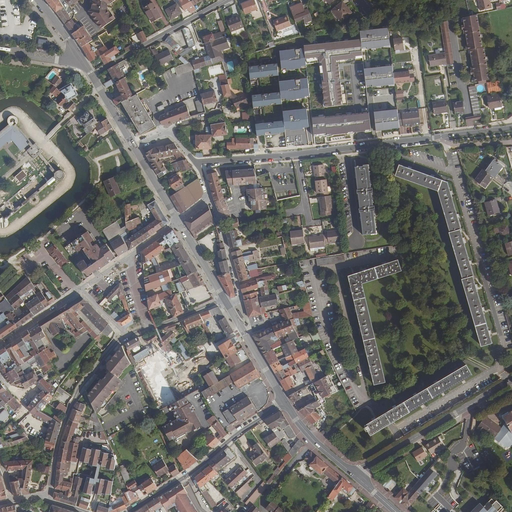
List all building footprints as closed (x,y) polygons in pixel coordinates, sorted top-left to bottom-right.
[(59,0),(46,0),(56,13),(64,7),(59,0)] [(115,0),(93,0),(92,9),(89,11),(101,29),(115,19),(111,13),(110,13),(107,9),(108,4),(113,0),(114,1),(115,0)] [(180,0),(179,1),(185,12),(188,10),(191,13),(196,10),(193,6),(190,0),(180,0)] [(253,0),(251,0),(242,4),(245,14),(257,9),(253,0)] [(489,1),(488,0),(478,0),(481,11),(492,8),(491,3),(490,4),(489,1)] [(342,2),(332,11),(341,22),(352,13),(342,2)] [(153,3),(143,8),(152,23),(161,17),(153,3)] [(177,4),(166,10),(171,19),(182,13),(177,4)] [(306,4),(303,5),(302,4),(290,8),(295,22),(304,19),(305,22),(312,20),(306,4)] [(56,13),(65,25),(72,20),(64,7),(56,13)] [(486,80),(489,80),(477,15),(462,18),(463,22),(464,26),(461,26),(461,30),(462,30),(464,29),(465,33),(467,47),(468,50),(469,50),(470,54),(472,67),(473,71),(471,71),(470,71),(471,75),(474,74),(475,82),(478,82),(479,84),(486,83),(486,80)] [(239,16),(226,20),(230,32),(244,27),(239,16)] [(287,16),(273,21),(277,31),(291,26),(287,16)] [(72,34),(79,29),(72,20),(65,25),(72,34)] [(447,21),(440,22),(445,53),(447,64),(454,63),(447,21)] [(79,29),(72,34),(82,47),(89,43),(93,40),(83,26),(79,29)] [(167,43),(179,54),(192,47),(195,45),(189,29),(185,27),(182,29),(189,47),(184,49),(169,36),(164,40),(164,42),(167,43)] [(384,46),(390,45),(388,28),(360,32),(362,50),(384,47),(384,46)] [(108,51),(116,46),(109,35),(106,31),(98,37),(104,46),(108,51)] [(143,31),(138,33),(142,43),(147,41),(143,31)] [(209,35),(203,37),(205,42),(223,37),(221,32),(213,35),(211,34),(211,32),(208,34),(209,35)] [(226,36),(205,42),(209,56),(199,59),(199,57),(195,59),(195,61),(192,62),(195,70),(198,69),(199,69),(222,61),(224,60),(221,51),(229,48),(226,36)] [(404,50),(402,38),(393,39),(395,50),(400,49),(400,50),(404,50)] [(82,47),(90,62),(100,56),(108,51),(104,46),(97,50),(97,49),(96,50),(94,47),(92,47),(91,47),(89,43),(82,47)] [(115,55),(120,52),(116,46),(108,51),(100,56),(105,65),(112,60),(112,61),(116,59),(115,55)] [(194,50),(192,47),(179,54),(181,56),(182,57),(194,50)] [(301,65),(306,65),(304,48),(279,51),(281,67),(285,67),(286,69),(301,67),(301,65)] [(173,59),(169,50),(159,54),(158,53),(154,55),(159,66),(173,59)] [(428,56),(430,67),(447,64),(445,53),(428,56)] [(182,57),(181,56),(179,59),(185,64),(188,63),(182,57)] [(124,60),(108,70),(113,78),(104,84),(106,88),(116,83),(124,78),(121,71),(121,70),(126,68),(125,66),(127,65),(124,60)] [(185,64),(175,67),(177,75),(194,70),(195,70),(192,62),(188,63),(185,64)] [(259,66),(249,67),(251,86),(257,85),(257,78),(268,77),(268,75),(273,74),(273,76),(278,76),(277,64),(261,66),(261,67),(259,67),(259,66)] [(366,87),(395,84),(395,83),(393,71),(393,66),(364,69),(366,87)] [(409,69),(393,71),(395,83),(415,81),(413,72),(409,72),(409,69)] [(226,74),(219,76),(220,86),(221,86),(229,85),(226,75),(226,74)] [(280,92),(281,98),(309,95),(307,76),(279,80),(280,92)] [(52,83),(55,85),(57,87),(62,81),(57,77),(52,83)] [(116,83),(122,95),(113,100),(116,105),(121,102),(133,96),(124,78),(116,83)] [(487,83),(489,93),(500,91),(499,81),(487,83)] [(71,83),(59,90),(64,95),(65,96),(71,101),(72,101),(70,99),(78,95),(71,83)] [(59,90),(57,87),(55,85),(49,91),(59,100),(64,95),(59,90)] [(234,102),(236,109),(248,104),(248,103),(245,96),(244,94),(237,97),(232,91),(230,91),(229,85),(221,86),(224,97),(227,96),(230,96),(231,95),(234,102)] [(481,119),(475,86),(469,87),(474,117),(472,117),(472,121),(481,119)] [(218,102),(214,90),(201,94),(202,98),(202,99),(204,105),(204,106),(218,102)] [(281,98),(280,92),(264,94),(264,95),(263,95),(263,94),(252,96),(253,102),(254,110),(260,109),(260,107),(271,105),(271,104),(276,103),(276,105),(282,104),(281,98)] [(141,135),(156,126),(136,94),(133,96),(121,102),(141,135)] [(499,94),(487,96),(490,109),(494,108),(494,106),(501,105),(499,94)] [(65,96),(64,95),(59,100),(58,102),(62,105),(63,104),(66,107),(71,112),(77,105),(72,101),(71,101),(65,96)] [(198,100),(196,101),(199,115),(206,113),(204,106),(204,105),(202,99),(198,100)] [(432,102),(434,114),(448,112),(446,100),(432,102)] [(283,121),(284,127),(289,126),(290,128),(303,126),(303,125),(310,124),(308,107),(304,107),(303,101),(301,101),(302,107),(282,109),(283,121)] [(462,101),(453,103),(454,112),(460,111),(461,114),(464,113),(462,101)] [(190,117),(187,105),(160,116),(159,118),(162,126),(170,124),(190,117)] [(376,130),(400,127),(399,126),(398,113),(397,109),(374,112),(376,130)] [(419,111),(398,113),(399,126),(411,125),(411,127),(413,127),(413,125),(421,124),(419,111)] [(85,114),(85,115),(80,119),(83,124),(82,125),(88,133),(89,132),(96,128),(95,127),(95,126),(94,125),(96,123),(97,123),(96,121),(96,120),(93,115),(90,117),(89,115),(89,114),(88,112),(87,112),(85,113),(85,114)] [(312,137),(370,133),(369,113),(311,118),(312,137)] [(100,135),(113,128),(107,119),(101,122),(104,127),(98,131),(100,135)] [(284,127),(283,121),(274,122),(274,123),(272,124),(272,123),(262,124),(262,120),(255,121),(257,136),(263,135),(263,133),(271,132),(271,134),(280,133),(280,132),(285,132),(284,127)] [(213,137),(227,135),(225,123),(211,125),(211,126),(213,135),(213,137)] [(12,126),(0,135),(0,147),(9,140),(11,142),(13,140),(21,150),(28,144),(13,126),(12,126)] [(196,149),(209,149),(212,149),(212,135),(213,135),(211,126),(206,127),(207,134),(196,134),(196,140),(196,144),(196,149)] [(232,142),(227,142),(227,149),(232,149),(232,143),(236,143),(236,138),(232,138),(232,142)] [(236,143),(232,143),(232,149),(250,149),(254,149),(254,138),(236,138),(236,143)] [(163,172),(166,170),(159,158),(175,154),(178,162),(186,159),(181,153),(175,144),(153,148),(145,154),(159,178),(165,175),(163,172)] [(193,168),(186,159),(178,162),(181,170),(182,172),(193,168)] [(494,160),(485,171),(493,177),(494,178),(502,166),(494,160)] [(297,181),(293,161),(286,162),(289,182),(297,181)] [(171,164),(176,173),(181,170),(178,162),(171,164)] [(274,169),(274,163),(254,165),(257,178),(269,172),(268,171),(274,169)] [(324,165),(314,166),(315,177),(325,176),(324,165)] [(372,188),(371,188),(368,165),(358,167),(358,166),(357,166),(357,167),(355,167),(358,190),(357,190),(357,194),(358,193),(360,209),(359,209),(359,212),(360,212),(363,235),(371,234),(371,235),(377,234),(377,231),(376,231),(373,211),(375,211),(374,206),(373,206),(371,193),(373,193),(372,188)] [(481,346),(492,343),(489,334),(491,334),(490,330),(488,330),(483,311),(484,310),(483,307),(481,307),(476,288),(477,287),(476,284),(475,284),(473,276),(470,265),(472,264),(470,260),(469,261),(463,241),(465,241),(464,237),(462,238),(460,230),(461,229),(457,217),(459,216),(458,212),(456,213),(451,195),(452,195),(451,191),(450,191),(447,182),(433,177),(434,176),(430,174),(429,176),(411,169),(411,168),(407,166),(407,168),(399,165),(395,175),(438,191),(450,232),(449,233),(463,279),(462,279),(481,346)] [(215,202),(224,199),(223,195),(217,172),(213,169),(206,171),(215,202)] [(257,184),(254,169),(225,171),(226,175),(228,182),(229,186),(249,184),(251,184),(252,187),(257,186),(257,184)] [(475,180),(485,188),(493,177),(485,171),(483,169),(475,180)] [(22,170),(14,177),(19,182),(27,175),(22,170)] [(52,172),(54,180),(64,178),(62,170),(52,172)] [(176,173),(168,178),(176,193),(185,187),(176,173)] [(44,182),(48,186),(54,181),(50,177),(44,182)] [(104,182),(111,197),(120,193),(114,177),(104,182)] [(176,193),(170,197),(181,214),(201,198),(204,192),(198,178),(185,187),(176,193)] [(320,196),(328,195),(327,179),(315,181),(317,194),(320,193),(320,196)] [(264,194),(263,194),(263,188),(257,189),(250,189),(247,190),(247,195),(249,195),(249,201),(251,201),(252,211),(267,209),(266,199),(265,199),(264,194)] [(331,211),(332,211),(330,195),(328,195),(320,196),(318,197),(319,201),(320,201),(321,212),(320,212),(321,216),(331,215),(331,211)] [(91,199),(85,204),(89,210),(95,205),(92,201),(91,199)] [(231,215),(224,199),(215,202),(222,219),(230,215),(231,215)] [(496,199),(485,203),(488,215),(499,212),(496,199)] [(128,247),(128,250),(128,251),(137,244),(150,235),(162,227),(168,223),(164,216),(155,200),(148,205),(156,219),(150,224),(145,227),(144,228),(141,230),(134,235),(127,240),(128,247)] [(130,204),(125,205),(125,215),(126,222),(131,220),(130,208),(132,208),(137,207),(137,202),(130,204)] [(190,230),(212,214),(208,205),(207,205),(184,221),(190,230)] [(214,221),(212,214),(190,230),(195,239),(198,238),(196,234),(214,221)] [(139,217),(131,220),(126,222),(127,232),(127,234),(133,230),(132,228),(136,226),(136,225),(141,223),(139,217)] [(233,228),(239,226),(238,219),(232,221),(231,221),(233,228)] [(501,236),(509,233),(507,225),(499,227),(500,233),(501,236)] [(172,230),(158,240),(162,246),(164,245),(167,243),(169,246),(170,248),(171,247),(180,241),(174,231),(172,230)] [(233,230),(226,232),(230,248),(242,246),(242,245),(241,243),(241,240),(236,241),(233,230)] [(292,244),(305,243),(303,230),(290,232),(292,244)] [(327,234),(324,235),(325,244),(343,242),(342,230),(327,231),(327,234)] [(76,236),(78,239),(65,248),(71,256),(82,249),(84,248),(94,261),(92,262),(87,266),(83,260),(77,264),(87,278),(93,274),(92,272),(97,269),(98,270),(116,258),(106,243),(101,247),(91,233),(90,234),(88,231),(85,233),(84,234),(83,234),(82,234),(81,234),(80,234),(79,234),(78,235),(76,236)] [(118,256),(128,250),(128,247),(127,240),(127,234),(127,232),(121,235),(122,237),(111,244),(118,256)] [(325,244),(324,235),(324,234),(319,235),(320,236),(309,237),(310,248),(325,246),(325,244)] [(230,298),(235,297),(231,277),(227,260),(225,248),(223,242),(221,243),(220,239),(217,240),(218,244),(216,245),(219,262),(222,275),(217,276),(230,298)] [(162,246),(158,240),(142,252),(143,264),(152,259),(154,263),(155,262),(156,264),(158,263),(155,257),(164,251),(165,250),(162,246)] [(180,241),(171,247),(174,251),(179,260),(162,266),(161,266),(163,271),(168,270),(181,265),(192,261),(180,241)] [(54,246),(49,250),(62,266),(67,262),(62,256),(60,252),(59,252),(54,246)] [(82,249),(92,262),(94,261),(84,248),(82,249)] [(242,250),(231,253),(235,266),(243,263),(245,262),(244,260),(248,259),(249,261),(259,259),(258,250),(242,253),(242,250)] [(317,266),(345,262),(344,255),(316,259),(317,266)] [(363,272),(349,276),(351,289),(350,289),(351,292),(352,292),(356,309),(355,309),(356,313),(357,312),(361,329),(359,329),(360,333),(362,332),(366,349),(364,350),(365,354),(367,353),(371,370),(369,370),(370,374),(372,373),(374,385),(385,382),(361,283),(401,270),(398,260),(386,264),(385,262),(382,264),(382,265),(366,270),(366,269),(362,270),(363,272)] [(197,271),(192,261),(181,265),(187,275),(197,271)] [(239,282),(249,279),(243,263),(235,266),(239,282)] [(257,269),(249,271),(251,277),(259,276),(257,269)] [(157,273),(144,278),(146,291),(161,285),(168,283),(172,281),(170,277),(169,274),(168,270),(163,271),(157,273)] [(187,275),(178,279),(177,279),(179,282),(175,284),(179,293),(187,291),(198,287),(205,284),(197,271),(187,275)] [(272,280),(271,275),(256,279),(256,280),(246,283),(240,285),(243,293),(259,288),(257,282),(267,280),(272,280)] [(37,295),(33,289),(34,288),(36,287),(35,286),(27,277),(5,297),(8,302),(15,295),(21,297),(24,302),(26,304),(38,296),(37,295)] [(36,285),(37,285),(41,281),(42,280),(40,277),(33,282),(36,285)] [(269,294),(267,280),(257,282),(259,288),(260,287),(261,291),(262,295),(269,294)] [(41,281),(37,285),(40,290),(41,291),(42,293),(50,304),(55,301),(49,292),(48,292),(41,281)] [(290,288),(291,291),(300,288),(306,287),(304,281),(302,282),(303,285),(290,288)] [(116,287),(105,297),(110,301),(118,293),(119,296),(120,300),(122,300),(127,315),(121,319),(114,312),(110,315),(117,322),(124,329),(133,323),(124,295),(121,283),(116,287)] [(172,295),(168,283),(161,285),(163,292),(158,295),(160,301),(165,298),(172,295)] [(205,284),(198,287),(201,291),(204,290),(205,293),(209,291),(205,284)] [(0,322),(7,318),(16,311),(8,302),(5,297),(0,292),(0,291),(0,322)] [(38,294),(37,295),(38,296),(46,307),(50,304),(42,293),(41,291),(38,294)] [(257,292),(243,296),(244,300),(258,297),(257,292)] [(160,301),(158,295),(157,294),(147,298),(149,310),(162,305),(160,301)] [(172,295),(165,298),(174,317),(183,312),(176,294),(172,295)] [(269,296),(259,297),(262,308),(260,308),(262,314),(265,313),(264,307),(278,304),(276,294),(269,296)] [(15,295),(8,302),(16,311),(7,318),(9,321),(11,319),(17,327),(18,327),(34,316),(29,308),(23,313),(18,307),(24,302),(21,297),(15,295)] [(38,296),(26,304),(29,308),(34,316),(46,307),(38,296)] [(108,323),(81,296),(67,304),(76,318),(77,320),(79,319),(76,315),(78,314),(75,310),(78,308),(79,309),(101,332),(102,331),(104,333),(108,336),(113,330),(108,323)] [(258,297),(244,300),(249,317),(262,314),(260,308),(259,305),(258,298),(258,297)] [(281,309),(279,310),(285,322),(290,319),(298,318),(313,316),(309,302),(304,303),(303,304),(304,311),(292,314),(290,310),(299,308),(299,305),(289,307),(285,309),(281,309)] [(69,327),(67,329),(74,336),(76,337),(87,331),(84,327),(80,323),(77,320),(76,318),(67,304),(57,310),(63,323),(69,319),(78,331),(76,333),(69,327)] [(227,336),(234,332),(225,317),(219,307),(218,307),(199,314),(202,320),(215,315),(218,321),(220,325),(219,325),(221,328),(220,328),(221,331),(223,330),(227,336)] [(53,336),(66,328),(63,323),(57,310),(38,322),(38,323),(43,331),(48,327),(53,336)] [(202,320),(199,314),(184,320),(181,321),(188,333),(190,333),(188,329),(202,324),(204,330),(207,329),(204,323),(202,320)] [(11,319),(9,321),(7,318),(0,322),(0,336),(1,338),(17,327),(11,319)] [(280,324),(272,327),(277,338),(278,338),(286,335),(289,333),(295,330),(293,326),(300,325),(298,318),(290,319),(285,322),(280,324)] [(83,321),(80,323),(84,327),(95,339),(97,336),(83,321)] [(38,323),(28,330),(40,350),(45,347),(47,346),(51,344),(43,331),(38,323)] [(175,324),(168,326),(164,328),(168,333),(165,335),(166,335),(171,340),(173,344),(177,340),(175,336),(176,335),(171,330),(176,328),(175,324)] [(275,339),(277,338),(272,327),(266,330),(270,338),(274,337),(275,339)] [(20,335),(21,336),(34,356),(43,350),(46,349),(45,347),(40,350),(28,330),(20,335)] [(267,340),(270,338),(266,330),(262,332),(253,336),(264,354),(273,349),(281,346),(282,345),(280,341),(270,346),(267,340)] [(289,333),(292,341),(293,340),(299,338),(295,330),(289,333)] [(316,330),(309,333),(315,344),(322,341),(317,331),(316,330)] [(145,340),(148,345),(158,338),(155,334),(154,334),(153,334),(149,336),(150,337),(145,340)] [(171,340),(166,335),(165,335),(159,340),(163,346),(161,347),(167,354),(173,349),(168,343),(170,341),(171,340)] [(21,336),(15,341),(26,356),(21,359),(24,363),(27,360),(34,356),(21,336)] [(236,336),(219,347),(226,358),(237,351),(233,345),(239,341),(236,336)] [(138,345),(141,343),(138,337),(124,344),(128,350),(128,351),(129,350),(131,349),(133,352),(140,349),(138,345)] [(212,345),(215,343),(212,338),(205,343),(208,348),(212,345)] [(178,339),(177,340),(190,359),(191,358),(178,339)] [(190,359),(177,340),(173,344),(174,345),(180,352),(187,361),(190,359)] [(282,345),(281,346),(286,356),(286,357),(298,352),(293,340),(292,341),(287,343),(282,345)] [(15,341),(11,343),(21,359),(26,356),(15,341)] [(11,343),(5,347),(10,358),(12,366),(14,369),(20,365),(24,363),(21,359),(11,343)] [(51,353),(47,346),(45,347),(46,349),(43,350),(50,361),(57,358),(54,351),(51,353)] [(130,363),(122,346),(107,364),(107,369),(110,371),(102,380),(101,379),(87,395),(95,412),(113,390),(114,391),(122,381),(117,377),(130,363)] [(0,368),(4,375),(14,369),(12,366),(8,368),(5,361),(10,358),(5,347),(0,350),(0,368)] [(278,360),(273,349),(264,354),(270,365),(278,360)] [(298,352),(286,357),(287,358),(289,363),(290,366),(296,363),(308,357),(304,349),(298,352)] [(50,361),(43,350),(34,356),(27,360),(30,365),(31,365),(37,361),(45,372),(53,367),(50,361)] [(137,363),(129,350),(128,351),(128,350),(127,350),(129,356),(134,365),(137,363)] [(178,351),(176,353),(177,354),(183,363),(186,361),(180,352),(178,351)] [(234,353),(226,358),(231,367),(241,361),(239,358),(238,358),(237,356),(234,353)] [(290,366),(283,369),(275,374),(280,381),(285,391),(295,386),(290,376),(295,374),(301,371),(305,369),(311,380),(304,384),(306,387),(310,384),(319,379),(312,365),(309,357),(296,363),(290,366)] [(283,360),(282,358),(278,360),(270,365),(275,374),(283,369),(282,366),(281,365),(284,363),(283,360)] [(30,365),(27,360),(24,363),(20,365),(23,370),(30,365)] [(260,376),(251,362),(239,369),(231,374),(234,381),(237,385),(239,389),(260,376)] [(25,389),(31,386),(25,375),(23,370),(20,365),(14,369),(4,375),(11,384),(18,386),(23,384),(25,389)] [(367,431),(368,431),(371,435),(389,424),(472,374),(466,365),(459,369),(458,368),(455,370),(456,371),(438,382),(437,381),(434,383),(434,384),(417,394),(416,393),(413,395),(414,396),(397,407),(396,405),(392,407),(393,409),(384,414),(376,419),(375,417),(372,419),(373,421),(365,426),(366,427),(364,428),(367,431)] [(37,375),(34,371),(25,375),(31,386),(36,384),(43,378),(44,377),(42,374),(41,373),(37,375)] [(210,387),(220,381),(217,377),(216,378),(212,371),(203,376),(210,387)] [(210,387),(202,392),(205,398),(234,381),(231,374),(220,381),(210,387)] [(319,379),(310,384),(319,399),(337,391),(328,374),(319,379)] [(69,378),(67,377),(61,384),(60,384),(60,385),(59,387),(61,388),(69,378)] [(50,381),(48,383),(43,378),(36,384),(42,391),(46,395),(48,393),(53,397),(57,390),(59,387),(60,385),(54,379),(50,381)] [(1,395),(8,402),(13,397),(7,390),(3,393),(1,395)] [(53,397),(48,393),(46,395),(42,391),(38,394),(47,402),(48,403),(53,397)] [(301,398),(298,391),(289,396),(294,402),(301,398)] [(39,411),(47,402),(38,394),(31,403),(39,411)] [(256,409),(250,399),(248,396),(223,412),(231,425),(256,409)] [(15,411),(21,406),(13,397),(8,402),(7,402),(15,411)] [(189,404),(185,397),(170,405),(178,419),(163,427),(170,440),(177,436),(178,438),(201,425),(190,403),(189,404)] [(318,400),(306,407),(299,411),(305,417),(312,424),(321,418),(319,415),(323,412),(320,408),(315,412),(314,410),(314,409),(320,406),(318,400)] [(74,405),(69,419),(78,422),(80,422),(86,420),(87,419),(81,417),(82,412),(85,405),(77,402),(74,405)] [(47,424),(50,425),(52,418),(39,411),(31,403),(27,408),(35,416),(44,422),(47,424)] [(55,409),(64,416),(67,408),(60,403),(55,409)] [(0,421),(8,413),(7,412),(5,410),(0,414),(0,421)] [(477,427),(494,439),(508,448),(511,445),(511,410),(508,413),(508,412),(502,416),(506,422),(502,428),(485,416),(477,427)] [(291,439),(296,436),(286,419),(282,412),(279,412),(265,420),(274,432),(278,438),(280,440),(285,436),(281,431),(279,432),(275,427),(279,425),(280,424),(283,428),(284,428),(291,439)] [(92,414),(90,420),(100,423),(95,413),(92,414)] [(45,440),(55,442),(61,424),(60,423),(52,418),(50,425),(45,440)] [(78,422),(69,419),(62,441),(69,442),(79,444),(81,438),(75,437),(80,422),(78,422)] [(104,431),(100,423),(90,420),(88,423),(95,426),(96,427),(96,431),(100,431),(104,431)] [(219,441),(223,438),(227,435),(217,421),(213,425),(220,435),(216,437),(213,434),(205,441),(212,448),(219,441)] [(257,438),(266,431),(261,424),(252,431),(257,438)] [(19,443),(29,439),(23,432),(17,437),(19,443)] [(280,440),(278,438),(274,432),(264,439),(270,448),(280,441),(280,440)] [(0,449),(19,443),(17,437),(4,441),(3,436),(2,436),(0,436),(0,449)] [(425,445),(431,454),(443,446),(438,437),(425,445)] [(289,453),(292,457),(303,444),(299,439),(291,449),(284,439),(281,442),(289,453)] [(69,442),(62,441),(60,448),(67,450),(69,442)] [(79,444),(69,442),(67,450),(66,456),(65,459),(70,460),(76,461),(77,455),(80,444),(79,444)] [(256,465),(267,457),(256,443),(252,446),(256,452),(250,456),(256,465)] [(216,471),(220,468),(221,467),(231,459),(235,456),(228,447),(224,451),(213,460),(208,464),(209,465),(210,465),(216,471)] [(82,448),(80,461),(97,465),(98,463),(102,464),(101,466),(114,469),(116,460),(114,455),(82,448)] [(410,454),(415,462),(425,456),(420,448),(410,454)] [(178,457),(184,470),(198,460),(187,449),(178,457)] [(317,457),(311,451),(305,458),(311,463),(317,457)] [(281,470),(287,464),(292,457),(289,453),(283,458),(285,461),(280,468),(281,470)] [(66,456),(59,455),(58,462),(65,463),(65,459),(66,456)] [(337,484),(342,477),(328,466),(317,457),(311,463),(309,465),(321,474),(323,472),(337,484)] [(68,472),(69,471),(70,460),(65,459),(65,463),(58,462),(57,470),(56,476),(56,480),(55,488),(62,490),(64,481),(62,481),(63,475),(67,475),(67,472),(68,472)] [(170,472),(173,477),(179,473),(174,464),(168,468),(163,459),(152,466),(158,477),(166,472),(167,473),(170,472)] [(31,468),(33,460),(4,462),(7,471),(22,470),(31,469),(31,468)] [(119,467),(124,481),(130,479),(124,465),(119,467)] [(218,473),(216,471),(210,465),(209,465),(203,471),(202,471),(209,480),(218,473)] [(225,481),(231,488),(247,473),(241,466),(225,481)] [(42,474),(49,475),(51,467),(44,467),(42,474)] [(430,468),(413,487),(420,494),(437,474),(430,468)] [(31,469),(22,470),(22,472),(20,472),(21,476),(9,478),(10,482),(18,480),(22,495),(30,493),(29,488),(28,488),(31,469)] [(206,490),(207,489),(204,484),(209,480),(202,471),(195,478),(195,480),(193,481),(195,485),(197,484),(199,488),(202,492),(212,508),(217,505),(206,490)] [(269,484),(277,476),(274,473),(267,482),(269,484)] [(83,492),(91,494),(93,489),(95,479),(91,478),(92,476),(87,475),(83,492)] [(98,478),(92,476),(91,478),(95,479),(93,489),(95,489),(95,486),(96,487),(98,482),(101,483),(102,479),(98,478)] [(383,485),(386,488),(393,479),(390,476),(383,485)] [(83,479),(80,478),(76,477),(75,481),(74,484),(72,492),(70,491),(72,483),(70,482),(64,481),(62,490),(66,491),(65,494),(60,492),(59,494),(54,492),(53,498),(54,499),(75,506),(78,498),(83,479)] [(347,491),(351,495),(356,489),(342,477),(337,484),(326,499),(324,502),(326,503),(327,501),(328,502),(330,499),(332,501),(342,487),(344,488),(344,489),(344,490),(346,492),(347,492),(347,491)] [(144,488),(147,493),(157,487),(151,478),(141,484),(138,486),(141,491),(144,488)] [(238,495),(239,497),(251,486),(249,485),(254,480),(251,478),(250,479),(235,493),(238,495)] [(95,489),(94,491),(111,496),(112,484),(108,483),(109,481),(102,479),(101,483),(98,482),(96,487),(95,486),(95,489)] [(18,480),(10,482),(14,496),(22,495),(18,480)] [(130,490),(137,485),(138,485),(135,480),(127,485),(130,490)] [(245,503),(250,508),(253,504),(268,485),(264,480),(245,503)] [(179,485),(158,498),(165,508),(167,510),(174,505),(176,506),(176,507),(178,511),(197,511),(186,494),(187,493),(181,483),(179,485)] [(416,499),(420,494),(413,487),(409,492),(408,492),(402,500),(409,506),(416,499)] [(409,506),(402,500),(408,492),(403,488),(395,498),(407,509),(409,506)] [(130,504),(140,498),(137,493),(129,490),(128,491),(125,492),(126,495),(130,504)] [(230,502),(238,495),(235,493),(233,490),(226,497),(230,502)] [(123,501),(109,507),(109,509),(108,511),(118,511),(127,508),(126,507),(130,504),(126,495),(121,497),(123,501)] [(82,497),(79,507),(87,510),(89,503),(83,501),(84,498),(82,497)] [(123,501),(121,497),(110,503),(109,507),(123,501)] [(155,510),(158,508),(160,510),(162,509),(163,510),(165,508),(158,498),(150,503),(155,510)] [(498,511),(502,507),(496,500),(495,502),(491,498),(483,507),(481,504),(476,509),(475,507),(470,511),(498,511)] [(365,507),(371,511),(375,505),(370,500),(365,507)] [(283,511),(284,511),(272,501),(266,507),(272,511),(283,511)] [(242,509),(245,511),(246,511),(249,508),(250,508),(245,503),(241,507),(242,509)]
